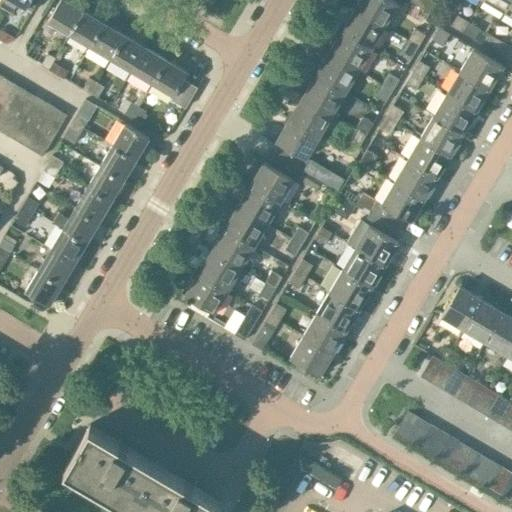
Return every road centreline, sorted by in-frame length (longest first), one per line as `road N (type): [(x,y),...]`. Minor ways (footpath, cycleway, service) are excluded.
road 1 (residential): [(100,300),(244,58)]
road 2 (residential): [(101,402),(226,474),(272,405)]
road 3 (residential): [(336,422),(444,247)]
road 4 (residential): [(272,405),(100,300)]
road 5 (residential): [(484,511),(336,422)]
road 6 (residential): [(0,472),(63,362)]
